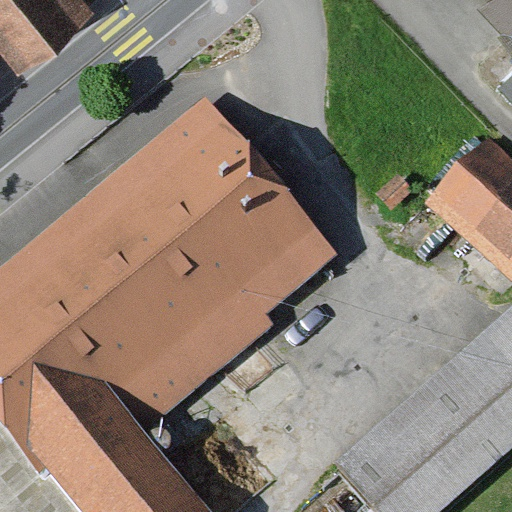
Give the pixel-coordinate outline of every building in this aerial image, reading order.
[(83,0),(0,0),(0,55),(9,67),(87,4),(83,0)] [(511,0),(487,0),(477,11),(511,46),(511,59),(509,62),(511,64),(511,0)] [(59,511),(185,511),(125,441),(325,272),(199,123),(0,290),(0,449),(9,460),(30,475),(59,511)] [(511,176),(489,152),(428,212),(510,295),(511,292),(511,176)] [(394,189),(374,208),(388,224),(409,205),(394,189)] [(449,511),(511,458),(511,326),(337,477),(343,484),(316,507),(319,511),(449,511)] [(9,460),(0,449),(0,511),(59,511),(30,475),(9,460)]
